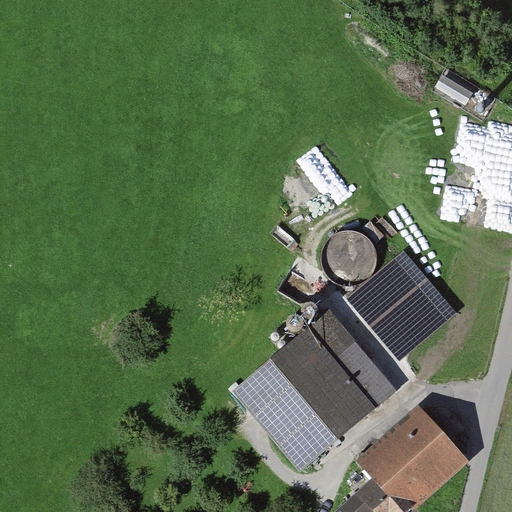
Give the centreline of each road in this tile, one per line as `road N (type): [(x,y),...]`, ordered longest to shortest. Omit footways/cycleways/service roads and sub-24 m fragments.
road 1 (track): [(345,206),(305,241),(317,278),(399,377),(491,409)]
road 2 (residential): [(511,328),(468,511)]
